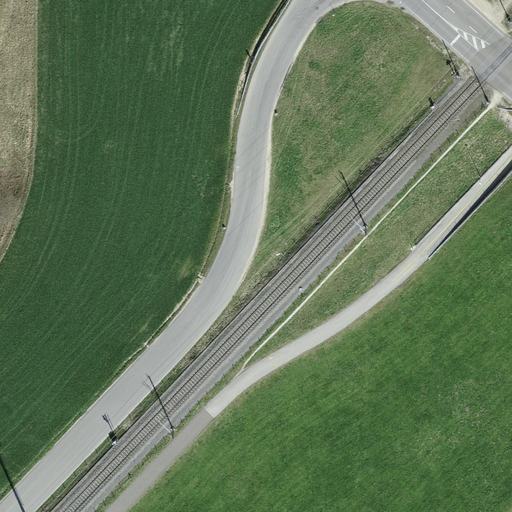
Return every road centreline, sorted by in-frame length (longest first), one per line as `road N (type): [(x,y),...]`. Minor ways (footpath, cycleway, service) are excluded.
road 1 (unclassified): [(8,511),(229,267),(247,204),(257,105),(311,0)]
road 2 (track): [(511,159),(378,303),(237,394),(121,511)]
